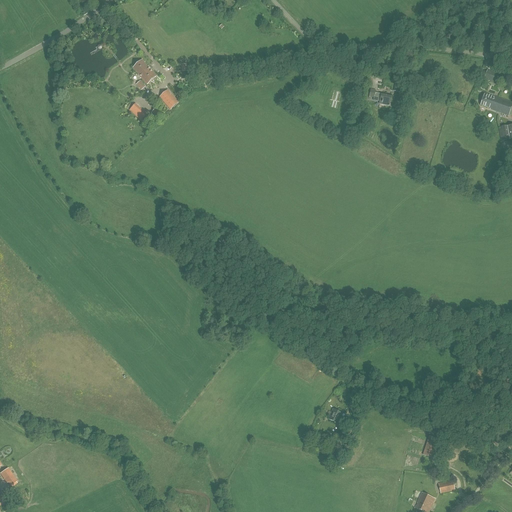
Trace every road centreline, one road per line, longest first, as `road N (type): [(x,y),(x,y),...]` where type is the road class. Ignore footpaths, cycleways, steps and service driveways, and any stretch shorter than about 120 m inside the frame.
road 1 (unclassified): [(511,59),(407,45),(321,49),(272,0)]
road 2 (unknown): [(175,81),(258,73),(326,49)]
